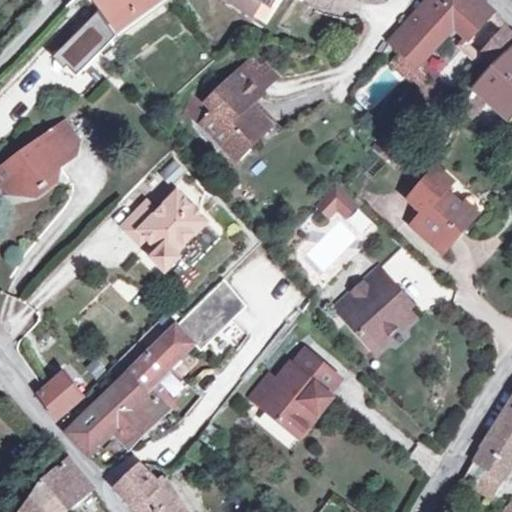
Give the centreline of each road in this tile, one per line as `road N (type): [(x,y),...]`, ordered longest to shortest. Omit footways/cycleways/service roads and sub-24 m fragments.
road 1 (residential): [(0,359),(119,511)]
road 2 (residential): [(422,511),(511,374)]
